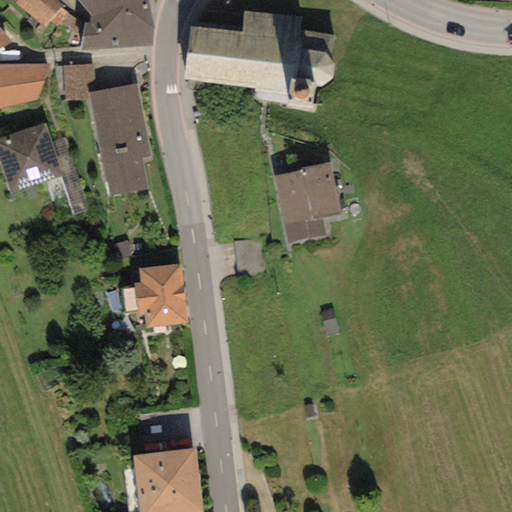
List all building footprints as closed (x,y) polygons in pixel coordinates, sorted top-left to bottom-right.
[(64,7),(56,0),(16,0),(44,28),(50,21),(62,9),(64,7)] [(154,26),(147,0),(78,0),(90,15),(88,23),(83,23),(80,52),(151,46),(154,26)] [(78,21),(62,9),(50,21),(56,26),(59,23),(70,30),(78,21)] [(238,36),(197,31),(191,78),(309,93),(315,47),(293,44),(296,23),(241,17),(238,36)] [(0,30),(0,49),(11,42),(0,30)] [(50,64),(0,65),(0,109),(36,100),(50,64)] [(92,65),(63,67),(65,101),(90,99),(89,93),(94,92),(92,65)] [(136,84),(94,92),(89,93),(90,99),(108,195),(147,188),(141,158),(149,156),(136,84)] [(44,124),(0,138),(0,165),(10,194),(61,176),(51,143),(44,124)] [(65,138),(51,143),(61,176),(74,215),(89,210),(65,138)] [(330,166),(271,178),(285,245),(326,237),(322,218),(339,214),(330,166)] [(258,245),(238,247),(241,278),(260,277),(258,245)] [(182,265),(137,270),(138,284),(132,285),(135,314),(143,313),(145,328),(187,324),(182,265)] [(202,511),(195,449),(133,457),(139,511),(202,511)]
